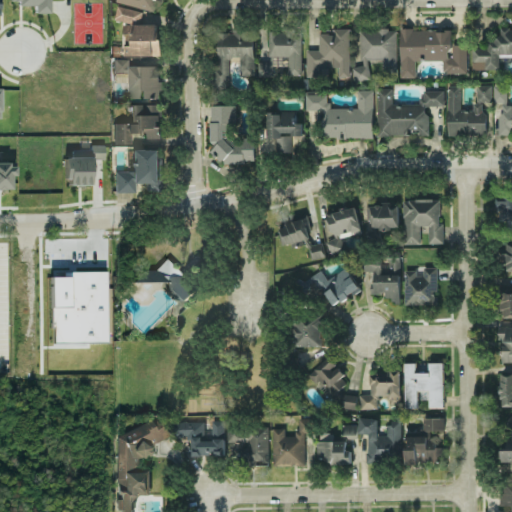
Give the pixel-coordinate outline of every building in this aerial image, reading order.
[(17,0),(18,4),(34,5),(34,12),(48,12),(48,0),(17,0)] [(114,18),(139,24),(142,10),(117,4),(114,18)] [(123,54),(158,54),(158,23),(123,23),(123,33),(132,33),(131,44),(123,44),(123,54)] [(472,68),(499,68),(499,54),(511,54),(511,26),(500,27),(500,36),(488,37),(488,47),(472,47),(472,68)] [(255,74),(254,27),(233,27),(233,31),(216,32),(217,85),(229,84),(228,56),(239,55),(240,74),(255,74)] [(306,76),(330,75),(330,66),(338,66),(338,76),(349,76),(349,27),(333,27),(333,32),(318,32),(318,49),(306,49),(306,76)] [(467,71),(466,43),(452,43),(452,27),(400,28),(400,76),(415,76),(415,59),(442,59),(442,72),(467,71)] [(360,28),(360,64),(353,65),(353,79),(369,79),(369,59),(382,58),(382,70),(396,70),(396,28),(360,28)] [(302,73),(301,30),(268,30),(269,55),(288,55),(288,74),(302,73)] [(129,97),(159,97),(159,64),(128,65),(128,58),(114,58),(114,73),(128,72),(129,97)] [(259,60),(260,75),(273,75),(272,60),(259,60)] [(446,84),(448,134),(485,133),(484,101),(473,101),(473,108),(460,109),(460,84),(446,84)] [(491,84),(477,84),(476,99),(491,100),(491,84)] [(499,133),(511,133),(511,104),(507,104),(507,84),(493,84),(493,101),(500,101),(499,133)] [(377,134),(428,134),(428,105),(443,104),(443,89),(421,89),(421,103),(392,103),(392,87),(377,87),(377,134)] [(373,136),(373,89),(357,89),(357,107),(328,107),(328,93),(305,93),(306,109),(324,109),(324,136),(373,136)] [(114,122),(114,143),(131,143),(131,132),(146,132),(146,137),(159,137),(159,103),(131,103),(131,122),(114,122)] [(211,104),(211,160),(254,160),(254,138),(233,138),(234,104),(211,104)] [(267,111),(268,137),(276,136),(276,151),(291,151),(291,134),(302,134),(302,121),(296,121),(295,111),(267,111)] [(132,148),(132,170),(115,170),(115,192),(136,192),(136,182),(147,182),(147,190),(162,190),(161,148),(132,148)] [(511,194),(500,194),(499,223),(511,223),(511,194)] [(441,242),(441,198),(403,198),(403,243),(420,243),(420,224),(428,224),(428,242),(441,242)] [(399,228),(398,202),(370,203),(371,229),(399,228)] [(325,214),(332,238),(327,240),(331,253),(345,249),(341,236),(363,229),(355,204),(325,214)] [(279,222),(283,243),(311,237),(308,217),(279,222)] [(324,256),(323,242),(310,243),(312,257),(324,256)] [(400,299),(399,264),(379,265),(379,261),(364,261),(364,270),(372,270),(373,292),(385,292),(385,299),(400,299)] [(133,281),(168,281),(168,296),(188,296),(188,265),(133,265),(133,281)] [(327,278),(321,268),(304,279),(309,287),(317,281),(333,305),(360,288),(346,266),(327,278)] [(405,303),(437,303),(437,266),(423,266),(423,271),(405,271),(405,303)] [(107,342),(106,270),(62,271),(62,275),(50,276),(52,343),(107,342)] [(511,315),(511,289),(498,290),(498,316),(511,315)] [(293,344),(321,345),(323,316),(295,314),(293,344)] [(511,360),(511,324),(500,325),(500,361),(511,360)] [(350,380),(328,356),(308,373),(330,398),(350,380)] [(405,362),(405,407),(417,407),(417,389),(429,389),(429,406),(444,406),(444,361),(429,361),(429,371),(416,371),(416,362),(405,362)] [(360,408),(377,407),(377,394),(388,394),(388,401),(400,400),(399,368),(386,369),(387,374),(368,375),(369,393),(359,393),(360,408)] [(511,372),(501,372),(499,404),(511,405),(511,372)] [(356,408),(357,394),(343,393),(342,407),(356,408)] [(401,420),(386,420),(386,434),(378,434),(378,417),(360,416),(359,432),(367,432),(366,460),(401,460),(401,420)] [(444,429),(443,416),(423,416),(423,430),(444,429)] [(305,463),(304,431),(312,431),(311,417),(297,417),(297,434),(285,434),(285,427),(273,427),(273,464),(305,463)] [(117,434),(118,488),(121,497),(117,499),(117,505),(120,511),(160,511),(133,511),(133,498),(145,493),(147,493),(147,471),(139,471),(138,457),(140,457),(151,453),(151,443),(171,435),(164,418),(156,418),(117,434)] [(224,454),(224,418),(176,418),(176,436),(192,436),(192,454),(224,454)] [(511,418),(508,418),(509,447),(502,447),(502,460),(511,460),(511,418)] [(357,437),(357,423),(343,423),(343,437),(357,437)] [(268,426),(228,425),(228,442),(239,442),(239,465),(268,465),(268,426)] [(405,462),(443,461),(443,446),(435,446),(435,430),(424,431),(424,434),(405,435),(405,462)] [(346,439),(317,440),(317,461),(350,461),(350,448),(346,448),(346,439)] [(511,511),(511,478),(500,479),(500,504),(511,504),(511,511)]
